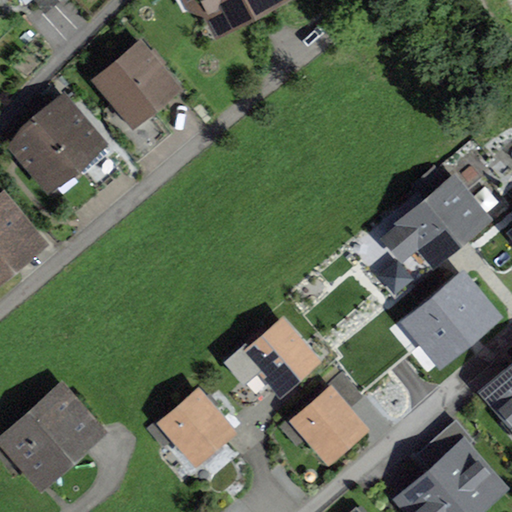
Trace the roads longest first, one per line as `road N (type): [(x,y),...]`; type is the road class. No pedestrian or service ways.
road 1 (residential): [(0,314),(318,27)]
road 2 (residential): [(300,511),(511,330)]
road 3 (residential): [(0,124),(126,0)]
